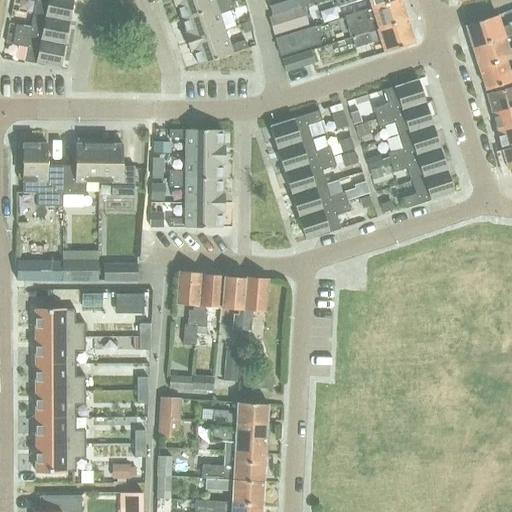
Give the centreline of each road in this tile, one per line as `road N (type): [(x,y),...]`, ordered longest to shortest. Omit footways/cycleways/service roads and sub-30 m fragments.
road 1 (residential): [(1,511),(3,109)]
road 2 (residential): [(443,52),(249,110),(177,110)]
road 3 (residential): [(290,511),(303,263)]
road 4 (residential): [(303,263),(487,205)]
road 5 (residential): [(487,205),(443,52)]
road 6 (residential): [(163,259),(303,263)]
